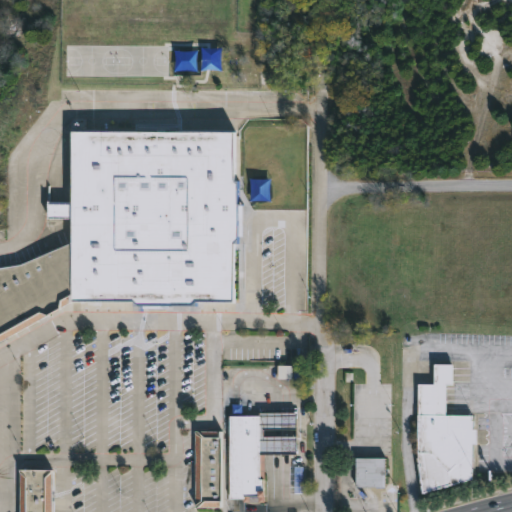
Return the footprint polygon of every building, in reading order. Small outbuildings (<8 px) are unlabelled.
[(238,208),(237,240),(233,244),(234,303),(195,302),(192,306),(137,306),(133,302),(69,302),(0,340),(0,266),(18,264),(71,241),(71,219),(46,219),(47,203),(71,204),(71,131),(235,132),(234,181),(238,185),(238,208)] [(454,363),(453,384),(446,383),(446,414),(472,414),(474,428),(477,428),(477,431),(477,442),(473,443),(473,478),(423,492),(418,456),(418,383),(435,383),(435,363),(454,363)] [(293,366),(278,366),(278,379),(293,379),(293,366)] [(263,429),(263,435),(279,435),(297,435),(297,453),(279,453),(265,453),(265,479),(263,479),(265,501),(258,501),(258,496),(250,496),(250,502),(243,501),(243,498),(230,497),(230,415),(260,415),(259,411),(279,411),(297,411),(297,428),(279,429),(263,429)] [(199,506),(195,506),(195,430),(222,430),(222,506),(199,506)] [(357,485),(356,485),(356,457),(385,457),(385,485),(357,485)] [(51,511),(19,511),(19,468),(51,468),(51,511)]
